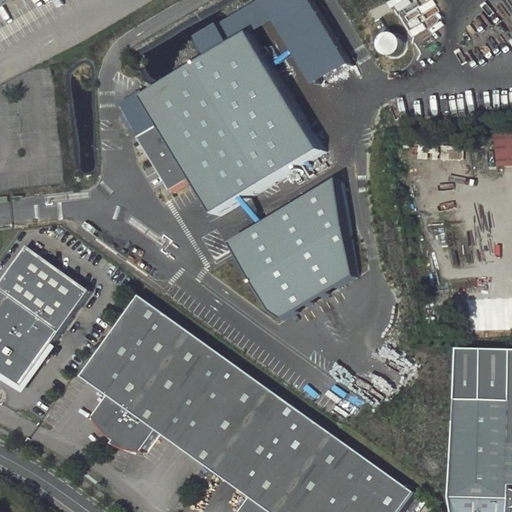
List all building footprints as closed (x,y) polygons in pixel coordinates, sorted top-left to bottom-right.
[(333,151),(255,29),(147,97),(159,116),(137,130),(171,183),(193,170),(224,219),(333,151)] [(498,169),(511,168),(511,131),(497,132),(498,169)] [(0,305),(3,307),(0,311),(0,370),(5,374),(25,387),(94,292),(31,247),(0,289),(0,305)] [(272,511),(400,511),(415,492),(144,296),(85,377),(112,396),(159,431),(253,498),(272,511)] [(511,489),(511,443),(511,350),(461,348),(449,496),(511,498),(511,489)] [(159,431),(112,396),(97,416),(96,416),(95,416),(96,417),(99,424),(102,429),(108,435),(116,441),(114,444),(121,448),(129,451),(138,453),(146,452),(145,451),(159,431)] [(452,511),(511,511),(511,508),(511,507),(511,498),(449,496),(452,511)] [(272,511),(253,498),(242,511),(272,511)]
